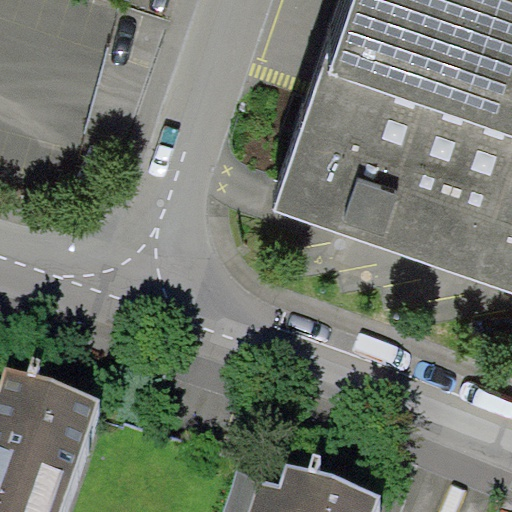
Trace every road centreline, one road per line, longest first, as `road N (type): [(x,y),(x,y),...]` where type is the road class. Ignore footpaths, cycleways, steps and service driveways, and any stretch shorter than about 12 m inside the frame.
road 1 (residential): [(124,285),(511,438)]
road 2 (residential): [(124,285),(226,0)]
road 3 (residential): [(0,252),(124,285)]
